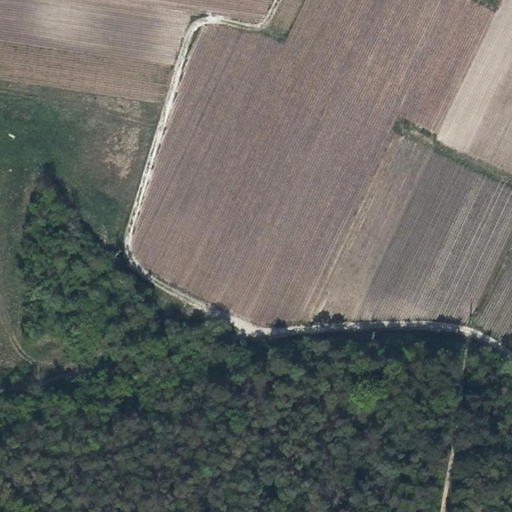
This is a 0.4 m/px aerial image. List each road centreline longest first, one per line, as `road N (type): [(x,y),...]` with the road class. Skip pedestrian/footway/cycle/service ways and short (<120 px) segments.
road 1 (track): [(511,356),(462,328),(263,329),(200,303),(135,258),(131,232),(197,25),(263,28),(279,0)]
road 2 (track): [(0,389),(263,329)]
